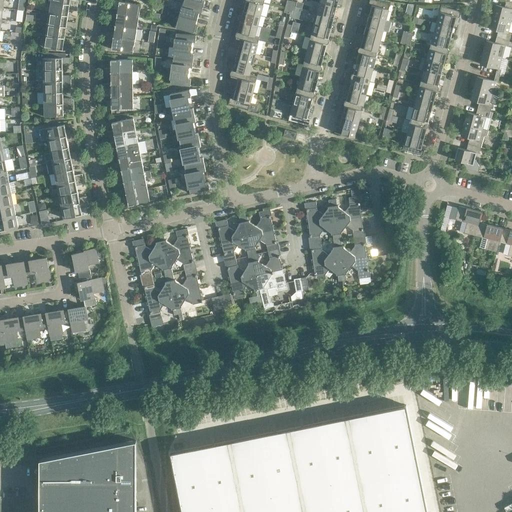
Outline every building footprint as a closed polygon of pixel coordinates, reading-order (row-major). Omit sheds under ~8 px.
[(255,0),(245,0),(246,0),(243,11),(260,15),(263,5),(254,2),(255,0)] [(390,3),(377,0),(369,0),(368,4),(371,5),(369,15),(386,20),(390,3)] [(78,5),(51,1),(49,13),(68,15),(69,9),(71,9),(71,10),(77,11),(78,5)] [(141,4),(119,1),(118,9),(112,8),(111,12),(117,13),(139,16),(141,4)] [(203,7),(184,1),(181,13),(196,18),(198,12),(201,13),(203,7)] [(511,2),(509,2),(506,1),(504,7),(496,4),(492,16),(511,21),(511,17),(511,2)] [(337,7),(320,2),(317,13),(334,17),(337,7)] [(461,11),(441,6),(436,22),(453,27),(456,17),(459,17),(461,11)] [(260,15),(243,11),(240,21),(257,26),(260,15)] [(68,15),(49,13),(48,24),(74,28),(75,22),(69,22),(69,23),(67,22),(68,15)] [(139,16),(117,13),(116,21),(110,20),(109,24),(115,25),(137,28),(139,16)] [(196,18),(181,13),(177,26),(196,31),(198,24),(195,23),(196,18)] [(334,17),(317,13),(313,28),(330,32),(334,17)] [(386,20),(369,15),(366,26),(383,30),(386,20)] [(511,21),(492,16),(489,28),(498,30),(497,36),(505,38),(509,40),(511,33),(508,32),(511,21)] [(257,26),(240,21),(238,32),(236,32),(236,34),(235,36),(236,38),(241,39),(247,40),(249,34),(255,36),(257,26)] [(453,27),(436,22),(434,33),(451,37),(453,27)] [(74,28),(48,24),(46,35),(64,38),(65,31),(68,31),(67,32),(73,33),(74,28)] [(137,28),(115,25),(114,33),(108,32),(107,36),(135,40),(137,28)] [(383,30),(366,26),(363,36),(380,41),(383,30)] [(330,32),(313,28),(310,39),(318,42),(320,36),(328,38),(330,32)] [(196,35),(176,33),(175,46),(191,48),(191,42),(195,42),(196,35)] [(451,37),(434,33),(429,49),(438,51),(439,45),(448,48),(451,37)] [(259,37),(255,36),(249,34),(247,40),(241,39),(238,49),(255,53),(259,37)] [(64,38),(46,35),(44,47),(71,51),(71,45),(66,44),(65,45),(63,45),(64,38)] [(135,40),(107,36),(107,40),(113,41),(111,49),(133,52),(135,40)] [(328,38),(320,36),(318,42),(310,39),(307,50),(324,54),(327,44),(328,43),(329,41),(329,39),(328,38)] [(380,41),(363,36),(360,47),(369,49),(367,55),(376,57),(380,41)] [(505,38),(497,36),(495,42),(486,40),(483,52),(502,57),(505,45),(507,46),(509,40),(505,38)] [(438,51),(429,49),(427,59),(444,64),(446,53),(448,53),(449,51),(449,49),(448,48),(439,45),(438,51)] [(191,48),(175,46),(173,58),(193,60),(194,54),(190,53),(191,48)] [(369,49),(360,47),(359,47),(358,49),(358,51),(359,52),(356,63),(373,67),(376,57),(367,55),(369,49)] [(255,53),(238,49),(235,59),(252,64),(255,53)] [(324,54),(307,50),(303,66),(311,68),(313,63),(321,65),(324,54)] [(502,57),(483,52),(480,64),(497,68),(495,74),(500,76),(501,69),(498,68),(502,57)] [(70,63),(70,57),(43,58),(44,70),(62,69),(62,62),(64,62),(64,63),(70,63)] [(193,60),(173,58),(172,71),(188,73),(188,67),(192,67),(193,60)] [(419,68),(424,70),(441,74),(444,64),(427,59),(422,58),(419,68)] [(132,59),(111,60),(111,68),(105,68),(105,72),(133,72),(132,59)] [(252,64),(235,59),(232,70),(231,71),(230,73),(230,75),(231,76),(238,78),(243,79),(245,73),(250,74),(252,64)] [(321,65),(313,63),(311,68),(303,66),(300,77),(317,81),(320,71),(321,70),(322,68),(322,66),(321,65)] [(373,67),(356,63),(353,73),(362,76),(360,81),(369,84),(373,67)] [(62,76),(62,69),(44,70),(44,81),(71,81),(70,75),(65,75),(65,76),(62,76)] [(441,74),(424,70),(420,86),(428,88),(430,82),(438,85),(441,74)] [(188,73),(172,71),(170,84),(190,86),(191,79),(187,78),(188,73)] [(133,84),(133,72),(105,72),(105,76),(111,76),(111,84),(133,84)] [(257,76),(250,74),(245,73),(243,79),(238,78),(236,88),(253,93),(257,76)] [(362,76),(353,73),(352,74),(351,76),(351,78),(352,79),(349,90),(366,94),(369,84),(360,81),(362,76)] [(500,76),(495,74),(494,80),(477,76),(473,88),(492,93),(495,81),(498,82),(500,76)] [(317,81),(300,77),(296,93),(304,95),(306,89),(314,92),(317,81)] [(71,86),(71,81),(44,81),(44,92),(63,92),(63,85),(65,85),(65,86),(71,86)] [(438,85),(430,82),(428,88),(420,86),(417,96),(434,101),(437,91),(438,90),(439,88),(439,86),(438,85)] [(133,96),(133,84),(111,84),(105,84),(105,88),(111,88),(111,96),(133,96)] [(253,93),(236,88),(233,98),(230,97),(228,104),(248,109),(253,93)] [(492,93),(473,88),(470,100),(479,102),(478,108),(490,111),(492,105),(489,104),(492,93)] [(314,92),(306,89),(304,95),(296,93),(293,103),(310,108),(313,97),(314,97),(315,95),(315,93),(314,92)] [(191,97),(189,90),(170,94),(173,106),(188,103),(187,98),(191,97)] [(366,94),(349,90),(346,100),(355,102),(353,108),(362,110),(366,94)] [(63,99),(63,92),(44,92),(44,104),(71,103),(71,98),(65,98),(65,99),(63,99)] [(133,108),(133,96),(111,96),(105,96),(105,100),(111,100),(111,108),(133,108)] [(434,101),(417,96),(414,107),(431,111),(434,101)] [(355,102),(346,100),(345,101),(344,103),(344,105),(345,106),(342,116),(359,121),(362,110),(353,108),(355,102)] [(71,109),(71,103),(44,104),(45,116),(63,115),(63,108),(65,108),(65,109),(71,109)] [(190,109),(188,103),(173,106),(175,119),(194,115),(193,108),(190,109)] [(310,108),(293,103),(288,120),(308,125),(310,119),(307,118),(310,108)] [(431,111),(414,107),(410,123),(418,125),(420,120),(428,122),(431,111)] [(490,111),(478,108),(476,114),(467,111),(464,123),(482,128),(486,117),(488,118),(490,111)] [(196,122),(194,115),(175,119),(177,131),(193,128),(192,122),(196,122)] [(359,121),(342,116),(339,126),(336,126),(334,132),(354,137),(359,121)] [(136,130),(133,118),(112,122),(114,130),(108,132),(108,136),(114,134),(136,130)] [(428,122),(420,120),(418,125),(410,123),(407,134),(424,138),(427,128),(428,127),(429,125),(429,123),(428,122)] [(488,130),(482,128),(464,123),(461,135),(470,138),(468,144),(476,146),(481,147),(483,136),(487,135),(488,130)] [(66,131),(64,124),(46,128),(48,139),(74,134),(73,129),(67,130),(68,131),(66,131)] [(194,133),(193,128),(177,131),(180,143),(199,139),(198,133),(194,133)] [(140,129),(136,130),(114,134),(116,142),(110,143),(111,147),(117,146),(138,142),(142,141),(140,129)] [(283,136),(295,139),(297,132),(285,129),(283,136)] [(75,140),(74,134),(48,139),(50,151),(69,147),(67,140),(69,140),(70,141),(75,140)] [(424,138),(407,134),(403,150),(422,155),(424,149),(421,148),(424,138)] [(201,146),(199,139),(180,143),(182,156),(198,152),(197,147),(201,146)] [(140,154),(138,142),(117,146),(118,154),(112,155),(113,159),(119,158),(140,154)] [(476,146),(468,144),(466,150),(458,147),(454,160),(463,162),(467,169),(478,172),(480,166),(476,160),(474,159),(476,153),(479,154),(481,147),(476,146)] [(70,154),(69,147),(50,151),(44,152),(47,163),(79,157),(78,151),(72,152),(72,153),(70,154)] [(199,158),(198,152),(182,156),(185,168),(204,164),(203,157),(199,158)] [(143,165),(140,154),(119,158),(121,166),(115,167),(115,171),(121,170),(143,165)] [(80,162),(79,157),(47,163),(49,174),(55,173),(73,169),(72,163),(74,162),(74,163),(80,162)] [(206,171),(204,164),(185,168),(187,180),(203,177),(202,172),(206,171)] [(144,171),(143,165),(121,170),(123,177),(117,179),(118,183),(124,181),(145,177),(151,176),(150,170),(144,171)] [(74,176),(73,169),(55,173),(57,184),(83,179),(82,174),(76,175),(77,176),(74,176)] [(0,183),(9,182),(7,171),(0,172),(0,183)] [(148,189),(145,177),(124,181),(125,189),(119,190),(120,194),(148,189)] [(204,183),(203,177),(187,180),(190,193),(209,189),(208,182),(204,183)] [(84,184),(83,179),(57,184),(59,195),(78,192),(76,185),(78,184),(78,185),(84,184)] [(14,181),(9,182),(0,183),(0,195),(11,193),(16,192),(14,181)] [(150,201),(148,189),(120,194),(121,198),(127,197),(129,205),(150,201)] [(79,198),(78,192),(59,195),(61,207),(88,201),(87,196),(81,197),(81,198),(79,198)] [(0,207),(13,204),(11,193),(0,195),(0,207)] [(361,201),(360,196),(349,197),(350,205),(346,210),(344,211),(338,206),(338,205),(337,205),(336,199),(332,199),(335,220),(361,216),(361,212),(362,212),(361,212),(360,205),(360,202),(359,202),(359,201),(361,201)] [(335,220),(332,199),(328,200),(329,206),(328,206),(328,208),(324,213),(322,213),(317,209),(316,201),(304,203),(305,208),(307,208),(307,209),(306,209),(307,211),(308,218),(306,219),(308,219),(308,223),(335,220)] [(89,207),(88,201),(61,207),(64,218),(82,215),(81,207),(83,207),(83,208),(89,207)] [(0,218),(16,216),(13,204),(0,207),(0,218)] [(483,212),(459,206),(455,219),(467,223),(464,233),(476,236),(480,222),(483,212)] [(47,209),(39,211),(42,224),(50,222),(47,209)] [(271,214),(270,209),(259,212),(260,219),(257,225),(255,225),(249,222),(249,220),(248,220),(246,214),(243,215),(247,235),(273,229),(272,225),(274,225),(274,224),(272,225),(271,218),(270,215),(270,214),(271,214)] [(247,235),(243,215),(239,216),(240,222),(239,223),(239,224),(235,230),(234,230),(228,227),(227,219),(215,222),(216,227),(218,226),(218,227),(218,230),(220,237),(219,237),(219,238),(220,237),(221,241),(247,235)] [(0,230),(18,227),(16,216),(0,218),(0,230)] [(362,220),(361,216),(335,220),(337,240),(341,239),(340,233),(342,233),(341,232),(346,226),(347,226),(353,230),(354,238),(365,236),(365,231),(363,231),(363,230),(363,228),(362,221),(363,221),(363,220),(362,220)] [(337,240),(335,220),(308,223),(309,227),(307,227),(307,228),(309,228),(310,235),(309,235),(310,237),(310,238),(308,238),(309,243),(321,242),(320,234),(324,229),(326,229),(331,233),(331,234),(333,234),(333,240),(337,240)] [(480,222),(476,236),(482,237),(480,247),(497,252),(499,242),(503,228),(502,228),(480,222)] [(188,233),(187,228),(176,231),(177,239),(174,244),(172,245),(166,241),(166,239),(165,240),(163,233),(159,234),(164,254),(190,248),(189,244),(191,244),(189,244),(188,237),(187,234),(187,235),(187,234),(188,233)] [(503,228),(499,242),(510,245),(508,255),(511,255),(511,230),(503,228)] [(274,233),(273,229),(247,235),(252,255),(256,254),(254,248),(255,248),(255,246),(259,240),(260,240),(266,244),(268,251),(279,249),(278,243),(276,244),(276,243),(277,243),(276,241),(274,234),(276,233),(274,233)] [(164,254),(159,234),(156,235),(157,241),(156,242),(156,243),(153,249),(151,250),(145,246),(143,238),(132,241),(133,246),(135,246),(135,247),(135,249),(137,256),(135,256),(136,257),(137,256),(138,260),(164,254)] [(252,255),(247,235),(221,241),(222,245),(220,246),(221,246),(222,246),(224,253),(224,255),(225,255),(225,256),(223,256),(224,261),(236,259),(234,251),(237,245),(239,245),(245,249),(245,250),(247,250),(248,256),(252,255)] [(366,242),(365,236),(354,238),(355,246),(351,251),(349,251),(343,247),(343,245),(342,246),(341,239),(337,240),(340,260),(366,257),(366,253),(367,252),(366,252),(365,245),(365,243),(364,243),(364,242),(366,242)] [(340,260),(337,240),(333,240),(334,247),(333,247),(333,248),(329,254),(327,254),(322,250),(321,242),(309,243),(310,249),(312,248),(312,249),(311,249),(312,252),(313,259),(311,259),(313,259),(313,263),(340,260)] [(191,252),(190,248),(164,254),(169,274),(173,273),(171,267),(172,267),(172,266),(176,260),(177,259),(183,263),(185,271),(196,268),(195,263),(193,263),(193,262),(194,262),(193,260),(191,253),(193,253),(193,252),(191,252)] [(95,249),(84,251),(84,252),(73,254),(76,271),(78,271),(79,276),(91,274),(90,270),(88,268),(87,265),(98,262),(96,255),(100,255),(99,249),(95,249)] [(281,254),(279,249),(268,251),(270,259),(266,265),(264,265),(259,261),(258,260),(257,260),(256,254),(252,255),(256,275),(282,269),(282,265),(283,264),(281,264),(280,257),(279,255),(279,254),(281,254)] [(169,274),(164,254),(138,260),(139,265),(137,265),(138,265),(139,265),(141,272),(141,274),(142,274),(142,275),(140,275),(141,281),(153,278),(151,270),(154,265),(156,264),(162,268),(162,269),(164,269),(165,275),(169,274)] [(256,275),(252,255),(248,256),(249,262),(248,262),(248,264),(245,270),(243,270),(238,267),(236,259),(224,261),(225,267),(227,266),(227,267),(227,269),(228,269),(229,276),(228,277),(229,277),(230,281),(256,275)] [(367,261),(366,257),(340,260),(342,280),(346,280),(345,274),(347,274),(347,272),(351,267),(352,266),(358,271),(359,278),(370,277),(370,272),(368,272),(368,271),(368,269),(367,261),(369,261),(368,261),(367,261)] [(48,269),(46,258),(29,260),(29,262),(24,263),(26,275),(30,274),(31,272),(35,272),(37,282),(51,280),(49,269),(48,269)] [(342,280),(340,260),(313,263),(314,268),(312,268),(314,268),(315,275),(315,278),(317,277),(325,276),(325,274),(329,269),(331,269),(336,273),(336,275),(338,275),(338,281),(342,280)] [(24,263),(24,261),(7,264),(7,266),(1,266),(3,279),(3,278),(4,285),(14,283),(14,286),(27,284),(26,275),(24,263)] [(198,273),(196,268),(185,271),(187,278),(183,284),(181,284),(176,281),(175,279),(174,279),(173,273),(169,274),(173,294),(199,288),(199,284),(200,284),(200,283),(198,284),(197,277),(196,274),(198,273)] [(283,273),(282,269),(256,275),(261,295),(265,294),(269,293),(268,289),(276,287),(277,291),(287,289),(286,283),(285,280),(284,273),(285,273),(283,273)] [(92,279),(91,274),(79,276),(80,282),(78,282),(82,299),(83,299),(93,296),(93,293),(103,291),(102,284),(106,283),(105,277),(101,278),(92,279)] [(173,294),(169,274),(165,275),(166,281),(165,282),(165,283),(162,289),(160,289),(154,286),(153,278),(141,281),(142,286),(144,285),(144,286),(144,289),(145,289),(146,296),(145,296),(146,296),(147,300),(173,294)] [(261,295),(256,275),(230,281),(231,285),(230,285),(230,286),(231,285),(233,293),(233,295),(235,294),(244,292),(243,291),(247,285),(248,285),(254,288),(254,290),(256,290),(257,296),(261,295)] [(306,277),(300,278),(302,291),(308,289),(306,277)] [(302,291),(300,278),(294,279),(296,292),(302,291)] [(200,292),(199,288),(173,294),(178,314),(182,313),(180,307),(182,307),(181,305),(185,299),(187,299),(192,302),(193,304),(201,302),(203,302),(202,300),(201,293),(202,292),(200,292)] [(178,314),(173,294),(147,300),(148,304),(147,305),(148,305),(150,312),(150,314),(151,314),(151,315),(149,315),(150,321),(162,318),(160,310),(164,304),(165,304),(171,308),(171,309),(173,309),(174,315),(178,314)] [(224,295),(218,296),(220,309),(227,307),(224,295)] [(96,298),(93,296),(83,299),(84,304),(85,304),(85,306),(69,309),(69,310),(71,322),(72,331),(85,329),(83,319),(88,318),(86,306),(97,304),(96,298)] [(220,309),(218,296),(211,298),(214,310),(220,309)] [(64,311),(63,310),(46,312),(46,314),(47,314),(49,326),(48,326),(50,335),(63,333),(61,322),(65,322),(67,323),(71,322),(69,310),(64,311)] [(41,315),(41,313),(24,316),(24,318),(26,330),(27,339),(40,336),(38,326),(42,325),(44,327),(48,326),(49,326),(47,314),(46,314),(41,315)] [(18,318),(18,317),(1,320),(5,342),(18,340),(16,329),(20,329),(22,330),(26,330),(24,318),(18,318)] [(427,511),(406,405),(347,417),(366,511),(427,511)] [(366,511),(347,417),(288,428),(304,511),(366,511)] [(304,511),(288,428),(229,440),(243,511),(304,511)] [(136,511),(136,440),(118,444),(40,459),(39,511),(136,511)] [(243,511),(229,440),(170,452),(182,511),(243,511)]
